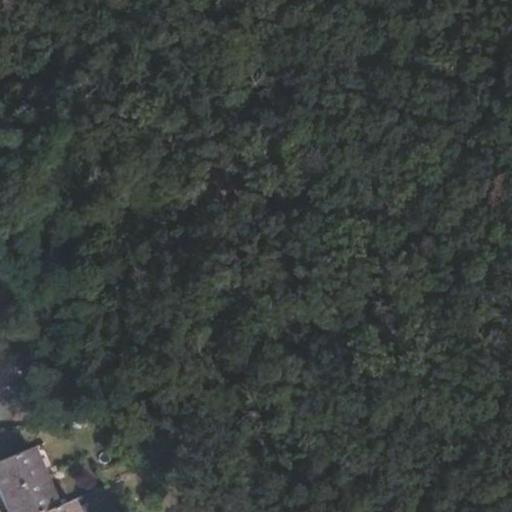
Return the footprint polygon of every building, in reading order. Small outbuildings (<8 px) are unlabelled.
[(109,419),(101,409),(85,420),(67,432),(74,442),(85,435),(109,419)] [(128,441),(113,424),(104,431),(119,449),(128,441)] [(93,443),(85,435),(74,442),(83,453),(93,443)] [(74,511),(70,501),(57,506),(33,449),(0,462),(0,490),(8,511),(74,511)] [(143,476),(121,451),(111,460),(98,471),(120,496),(143,476)] [(102,453),(90,462),(98,471),(111,460),(102,453)]
